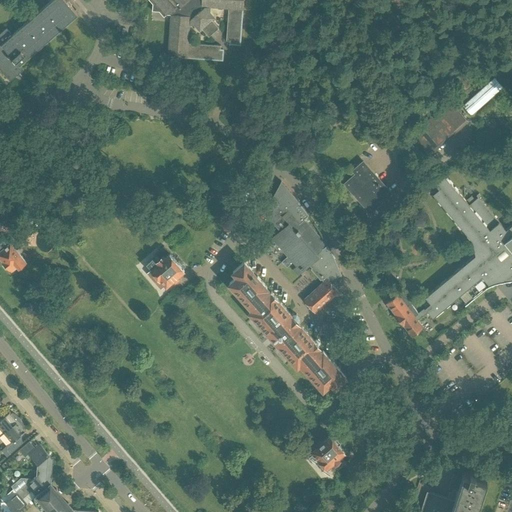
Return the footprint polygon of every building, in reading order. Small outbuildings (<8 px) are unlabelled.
[(0,0),(0,69),(10,81),(23,69),(20,65),(77,14),(64,0),(52,0),(12,35),(7,28),(0,33),(0,0)] [(243,9),(243,0),(149,0),(153,4),(152,11),(159,11),(164,17),(167,14),(171,15),(168,56),(187,58),(187,57),(222,60),(223,50),(221,49),(221,46),(188,43),(189,24),(194,25),(200,31),(202,29),(209,36),(219,27),(212,20),(215,18),(209,12),(210,7),(229,8),(226,41),(230,41),(230,44),(240,44),(243,9)] [(511,52),(511,50),(502,56),(503,58),(498,61),(501,65),(505,62),(505,60),(511,55),(511,52)] [(463,105),(471,115),(503,87),(495,77),(463,105)] [(428,154),(467,119),(450,101),(438,112),(411,135),(428,154)] [(228,145),(222,152),(230,158),(236,151),(228,145)] [(370,212),(391,193),(363,161),(352,171),(355,174),(344,184),(370,212)] [(418,313),(421,317),(428,312),(433,317),(460,294),(462,297),(467,302),(465,304),(467,303),(483,290),(488,286),(494,283),(500,282),(502,281),(505,281),(505,280),(504,280),(504,279),(505,278),(506,277),(507,276),(508,273),(511,272),(511,224),(506,229),(497,219),(487,207),(479,197),(477,195),(476,195),(478,197),(471,203),(469,205),(444,175),(434,183),(439,188),(436,191),(437,191),(433,194),(473,241),(476,255),(426,296),(426,297),(431,303),(418,313)] [(299,202),(293,195),(287,187),(281,181),(281,182),(272,198),(271,197),(261,210),(273,223),(280,231),(271,238),(287,256),(281,262),(287,267),(293,262),(296,266),(293,269),(298,275),(310,265),(312,268),(311,269),(321,280),(322,279),(324,281),(304,299),(316,312),(338,292),(333,286),(334,285),(333,284),(332,285),(329,281),(333,278),(341,275),(335,259),(336,259),(335,258),(334,258),(327,245),(304,219),(308,215),(309,216),(309,215),(299,202)] [(13,215),(8,208),(0,215),(5,221),(13,215)] [(3,263),(6,267),(9,267),(13,271),(26,261),(20,253),(20,252),(20,248),(16,247),(16,248),(10,241),(7,244),(4,239),(0,242),(0,249),(0,250),(0,249),(0,255),(3,259),(3,263)] [(153,258),(147,263),(152,269),(147,273),(153,279),(161,288),(163,286),(165,284),(166,284),(166,285),(167,284),(171,281),(173,279),(175,281),(179,277),(178,275),(184,269),(170,253),(164,246),(158,251),(154,254),(156,257),(154,260),(153,258)] [(257,276),(256,275),(253,272),(253,271),(244,261),(233,270),(237,275),(229,282),(234,287),(232,289),(247,305),(248,304),(252,308),(249,311),(254,316),(252,319),(264,332),(266,330),(280,345),(277,348),(289,361),(292,359),(297,365),(300,362),(304,367),(302,368),(317,384),(318,383),(323,388),(331,381),(335,386),(346,376),(332,360),(334,359),(334,357),(332,355),(330,354),(328,356),(323,350),(322,351),(318,346),(319,345),(318,345),(320,343),(320,341),(318,339),(316,339),(314,340),(271,291),(270,292),(266,288),(267,287),(257,276)] [(422,326),(417,320),(421,317),(418,313),(402,292),(387,303),(396,314),(404,324),(412,334),(422,326)] [(0,428),(3,432),(20,418),(18,417),(17,415),(15,414),(13,413),(11,412),(9,411),(2,417),(0,415),(0,428)] [(1,450),(7,456),(23,442),(18,436),(26,429),(25,427),(24,425),(23,423),(22,422),(21,420),(20,418),(3,432),(11,442),(1,450)] [(338,469),(345,462),(341,457),(346,453),(330,434),(323,440),(322,438),(317,442),(319,444),(314,448),(311,451),(308,455),(322,471),(327,467),(332,462),(338,469)] [(37,470),(52,471),(53,459),(40,444),(35,448),(29,441),(19,450),(25,457),(28,454),(37,464),(37,470)] [(32,491),(36,496),(43,490),(51,482),(52,471),(37,470),(36,475),(31,480),(30,478),(21,477),(16,482),(19,485),(27,495),(32,491)] [(476,511),(487,479),(474,475),(475,472),(470,470),(469,473),(463,472),(454,500),(427,491),(419,511),(476,511)] [(27,495),(19,485),(16,482),(11,486),(13,488),(5,496),(2,496),(2,501),(1,501),(0,511),(17,511),(27,504),(23,499),(27,495)] [(48,509),(63,496),(51,483),(51,482),(43,490),(36,496),(40,500),(48,509)] [(63,496),(48,509),(50,511),(71,511),(75,509),(74,509),(68,503),(63,496)]
